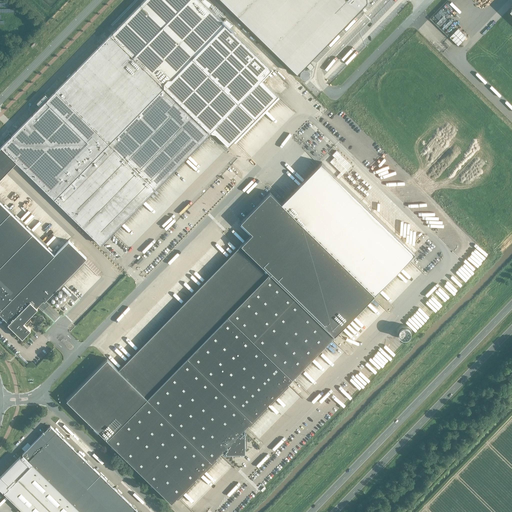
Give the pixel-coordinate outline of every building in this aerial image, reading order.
[(144,0),(111,35),(56,91),(0,147),(0,313),(9,322),(8,323),(22,338),(31,329),(27,326),(29,324),(30,325),(33,322),(30,319),(27,322),(27,323),(25,321),(38,308),(37,307),(44,300),(44,301),(45,301),(48,297),(58,287),(62,283),(83,262),(83,261),(86,258),(69,240),(68,240),(54,255),(0,201),(0,178),(17,162),(100,244),(210,131),(212,133),(215,134),(228,147),(278,96),(261,79),(272,68),(231,28),(233,26),(225,18),(223,21),(209,7),(211,4),(206,0),(144,0)] [(222,0),(297,73),(304,66),(365,3),(366,2),(366,1),(367,0),(366,0),(222,0)] [(466,37),(458,29),(449,37),(458,46),(466,37)] [(45,93),(36,102),(40,106),(49,97),(45,93)] [(323,155),(334,144),(327,137),(329,135),(319,125),(317,127),(309,120),(294,135),(304,144),(302,147),(310,155),(317,149),(323,155)] [(252,233),(238,248),(119,370),(107,358),(67,400),(107,439),(171,502),(223,449),(225,451),(223,453),(224,453),(226,453),(226,455),(240,455),(240,453),(242,453),(245,450),(245,448),(247,448),(247,434),(245,434),(245,432),(244,431),(242,434),(240,432),(375,294),(415,253),(321,162),(281,203),(270,192),(241,222),(252,233)] [(183,199),(186,201),(192,193),(189,191),(183,199)] [(407,237),(407,223),(404,223),(404,220),(399,220),(399,234),(403,234),(403,237),(407,237)] [(419,240),(423,243),(428,237),(414,223),(410,227),(413,230),(412,232),(420,239),(419,240)] [(451,274),(463,283),(469,274),(458,265),(451,274)] [(455,288),(460,283),(449,274),(444,279),(455,288)] [(76,300),(79,298),(67,287),(64,289),(76,300)] [(427,296),(437,305),(444,297),(434,288),(427,296)] [(86,298),(77,308),(79,310),(88,301),(86,298)] [(422,323),(428,318),(418,307),(412,312),(422,323)] [(126,350),(126,353),(146,333),(136,333),(137,327),(133,330),(130,330),(129,333),(127,336),(127,340),(123,344),(124,345),(124,348),(126,350)] [(138,511),(100,475),(50,425),(22,454),(23,455),(21,457),(20,456),(0,477),(0,476),(0,488),(0,489),(3,491),(4,490),(5,491),(4,492),(24,511),(138,511)]
